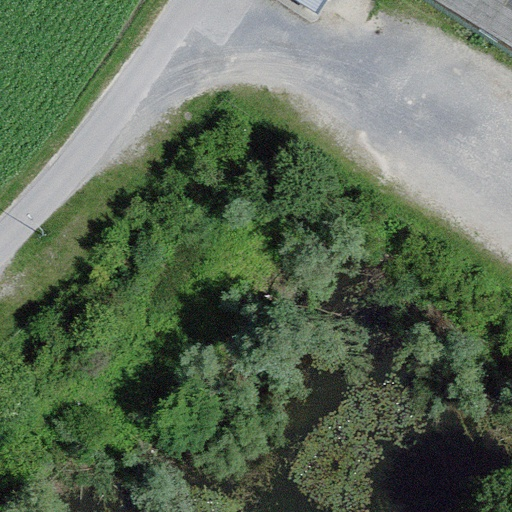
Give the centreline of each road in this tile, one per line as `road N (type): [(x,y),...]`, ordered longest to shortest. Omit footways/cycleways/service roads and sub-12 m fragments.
road 1 (unclassified): [(0,258),(210,0)]
road 2 (unknown): [(227,0),(511,173)]
